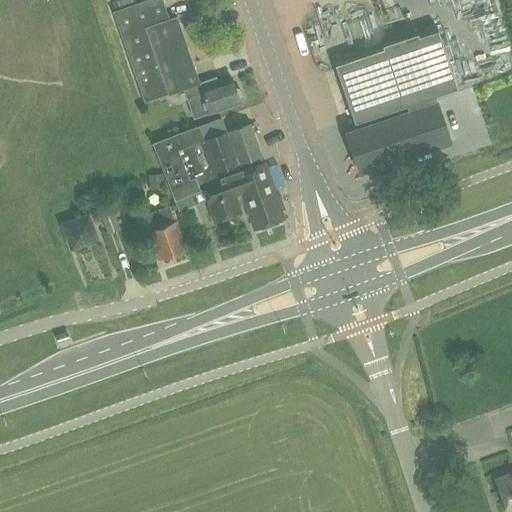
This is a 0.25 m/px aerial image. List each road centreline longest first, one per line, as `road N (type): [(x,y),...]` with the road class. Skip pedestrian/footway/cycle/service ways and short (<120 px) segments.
road 1 (tertiary): [(343,267),(252,0)]
road 2 (tertiary): [(430,511),(352,290)]
road 3 (primary): [(169,339),(264,320),(352,290)]
road 4 (primary): [(343,267),(251,298),(169,339)]
road 5 (primary): [(0,401),(169,339)]
road 6 (primary): [(511,214),(343,267)]
road 7 (primary): [(352,290),(511,221)]
road 8 (unclassified): [(156,297),(0,338)]
